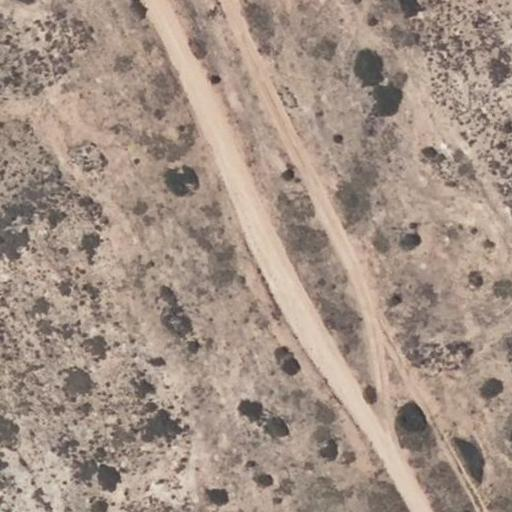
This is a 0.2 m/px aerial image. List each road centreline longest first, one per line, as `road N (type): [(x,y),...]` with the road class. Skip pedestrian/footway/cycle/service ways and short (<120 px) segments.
road 1 (track): [(431,511),(163,0)]
road 2 (track): [(223,0),(360,288),(486,511)]
road 3 (track): [(372,310),(375,404),(511,331)]
